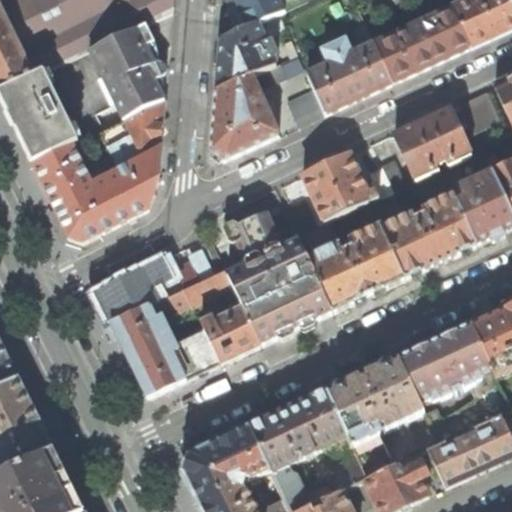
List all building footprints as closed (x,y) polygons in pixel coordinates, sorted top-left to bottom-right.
[(0,0),(0,95),(39,77),(1,0),(0,0)] [(1,0),(39,77),(45,75),(91,54),(146,28),(173,15),(174,0),(1,0)] [(233,0),(248,32),(257,27),(288,14),(283,2),(286,0),(233,0)] [(511,0),(476,0),(452,12),(470,51),(511,33),(511,32),(511,0)] [(432,69),(470,51),(452,12),(375,47),(393,87),(432,69)] [(219,68),(217,95),(252,79),(265,73),(275,68),(273,63),(278,61),(270,45),(266,47),(257,27),(248,32),(221,44),(219,68)] [(355,32),(365,51),(375,47),(366,27),(355,32)] [(151,37),(146,28),(91,54),(124,123),(165,104),(156,84),(162,80),(164,79),(165,77),(166,75),(166,74),(166,72),(165,70),(165,69),(163,67),(161,66),(159,65),(158,59),(158,58),(155,46),(151,37)] [(357,103),(393,87),(375,47),(365,51),(355,56),(348,42),(324,53),(330,67),(307,78),(314,93),(325,118),(357,103)] [(283,46),(290,61),(298,58),(291,43),(283,46)] [(279,66),(275,68),(265,73),(270,86),(285,80),(279,66)] [(0,97),(15,128),(34,167),(73,148),(79,145),(45,75),(39,77),(0,95),(0,97)] [(251,152),(280,139),(252,79),(217,95),(211,155),(224,164),(251,152)] [(511,81),(495,90),(511,126),(511,81)] [(300,130),(325,118),(314,93),(288,104),(300,130)] [(488,95),(473,102),(486,130),(501,123),(488,95)] [(486,130),(473,102),(459,108),(472,136),(486,130)] [(84,245),(149,212),(157,194),(159,181),(163,131),(165,104),(124,123),(99,135),(119,174),(92,188),(73,148),(34,167),(51,202),(70,240),(84,245)] [(395,138),(416,184),(439,174),(437,169),(446,164),(449,169),(472,158),(451,112),(418,127),(395,138)] [(304,181),(325,227),(329,225),(379,202),(375,194),(368,197),(351,159),(326,170),(304,181)] [(382,168),(383,172),(394,194),(408,188),(395,162),(382,168)] [(511,168),(493,177),(511,217),(511,168)] [(394,194),(383,172),(372,178),(382,200),(394,194)] [(496,240),(511,232),(511,217),(493,177),(461,192),(466,204),(458,208),(477,249),(496,240)] [(441,265),(477,249),(458,208),(454,200),(422,215),(423,218),(416,222),(414,218),(383,233),(406,282),(441,265)] [(319,323),(333,316),(309,263),(298,239),(281,247),(267,216),(231,233),(247,269),(227,278),(233,290),(243,312),(261,349),(319,323)] [(325,227),(301,237),(308,252),(336,239),(329,225),(325,227)] [(369,299),(406,282),(383,233),(381,229),(349,244),(352,251),(345,254),(342,248),(309,263),(333,316),(369,299)] [(104,311),(112,326),(161,304),(161,303),(155,291),(175,280),(164,260),(121,283),(96,295),(104,311)] [(190,263),(175,271),(185,292),(201,284),(190,263)] [(225,273),(201,284),(185,292),(184,292),(192,308),(196,307),(196,308),(233,290),(227,278),(225,273)] [(148,402),(221,368),(205,333),(175,347),(165,326),(159,328),(157,323),(173,316),(173,317),(192,308),(184,292),(161,303),(161,304),(112,326),(129,363),(148,402)] [(511,309),(471,328),(497,383),(511,376),(511,309)] [(231,363),(261,349),(243,312),(215,325),(214,321),(202,326),(205,333),(221,368),(231,363)] [(434,346),(399,362),(420,408),(462,389),(469,405),(454,415),(442,421),(437,411),(424,417),(439,448),(446,445),(476,431),(501,419),(511,414),(497,383),(471,328),(434,346)] [(4,354),(0,346),(0,390),(18,382),(4,354)] [(365,378),(328,396),(349,441),(358,460),(368,482),(395,470),(380,440),(383,432),(386,433),(424,415),(420,408),(399,362),(365,378)] [(36,418),(18,382),(0,390),(0,460),(8,477),(54,454),(36,418)] [(271,474),(285,504),(288,511),(306,511),(365,484),(368,482),(358,460),(336,470),(342,483),(307,500),(297,478),(291,476),(288,470),(349,441),(328,396),(290,413),(251,431),(271,474)] [(481,475),(511,461),(511,443),(501,419),(476,431),(478,438),(449,451),(446,445),(439,448),(427,454),(446,491),(481,475)] [(202,511),(288,511),(285,504),(268,511),(257,511),(248,493),(245,492),(244,489),(246,483),(249,481),(253,482),(271,474),(251,431),(189,460),(184,474),(202,511)] [(82,511),(69,485),(54,454),(8,477),(0,480),(0,511),(82,511)] [(422,483),(429,480),(423,467),(401,478),(397,469),(395,470),(368,482),(365,484),(376,507),(378,511),(401,511),(412,507),(429,499),(422,483)] [(366,511),(376,507),(365,484),(306,511),(366,511)]
